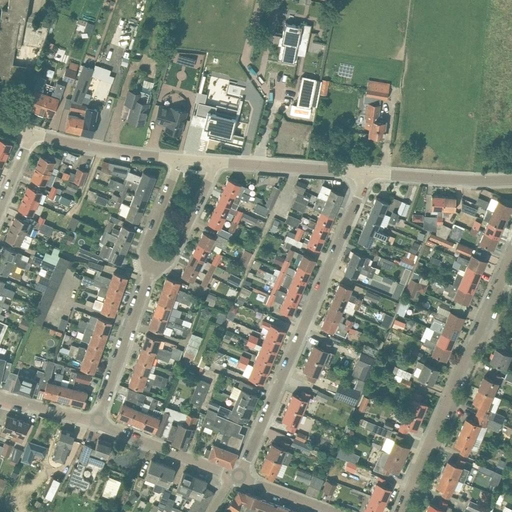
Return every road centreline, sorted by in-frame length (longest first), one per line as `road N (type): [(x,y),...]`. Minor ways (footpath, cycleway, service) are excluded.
road 1 (residential): [(238,476),(367,173)]
road 2 (residential): [(399,511),(511,259)]
road 3 (residential): [(96,423),(149,271)]
road 4 (unclassified): [(216,162),(367,173)]
road 5 (unclassified): [(29,134),(178,159)]
road 6 (residential): [(231,477),(96,423)]
road 7 (unclassified): [(367,173),(511,180)]
road 8 (residential): [(149,271),(168,262),(216,162)]
